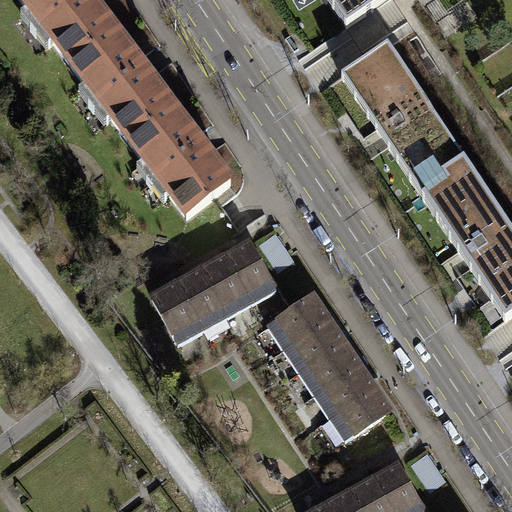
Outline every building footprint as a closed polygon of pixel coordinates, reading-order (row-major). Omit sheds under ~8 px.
[(83,0),(13,0),(65,67),(109,34),(83,0)] [(387,0),(322,0),(343,30),(387,0)] [(138,72),(109,34),(65,67),(124,144),(168,110),(138,72)] [(440,178),(462,164),(384,48),(337,79),(419,201),(445,184),(440,178)] [(197,149),(168,110),(124,144),(182,221),(226,187),(197,149)] [(445,184),(419,201),(501,323),(511,315),(511,238),(462,164),(440,178),(445,184)] [(272,236),(255,247),(273,275),(290,264),(272,236)] [(272,294),(246,246),(221,260),(248,307),(272,294)] [(248,307),(221,260),(197,273),(223,321),(248,307)] [(223,321),(197,273),(173,287),(199,334),(223,321)] [(199,334),(173,287),(148,300),(175,347),(199,334)] [(279,352),(324,322),(309,299),(264,329),(279,352)] [(295,375),(340,345),(324,322),(279,352),(295,375)] [(310,398),(355,368),(340,345),(295,375),(310,398)] [(325,421),(370,392),(355,368),(310,398),(325,421)] [(341,444),(386,415),(370,392),(325,421),(341,444)] [(423,456),(407,467),(425,495),(442,484),(423,456)] [(265,470),(276,488),(294,478),(283,460),(265,470)] [(418,511),(394,468),(370,482),(386,511),(418,511)] [(386,511),(370,482),(345,495),(354,511),(386,511)] [(354,511),(345,495),(320,509),(322,511),(354,511)]
